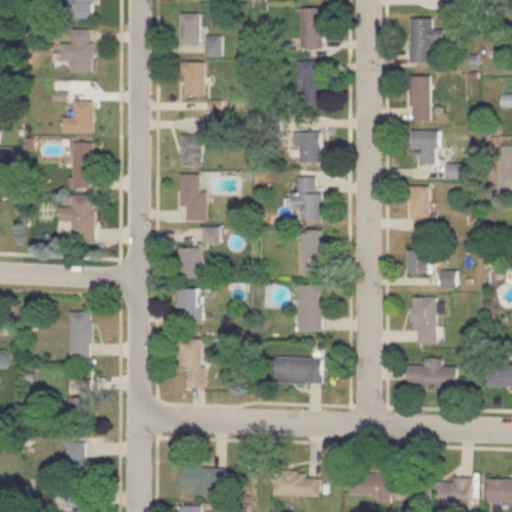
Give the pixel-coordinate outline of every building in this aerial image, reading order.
[(94,0),(71,0),(71,17),(94,17),(94,0)] [(458,10),(458,0),(444,0),(444,10),(458,10)] [(324,7),(302,7),(302,48),(324,48),(324,7)] [(202,43),(201,12),(182,13),(182,43),(202,43)] [(413,13),(413,58),(432,58),(433,37),(445,37),(445,28),(434,27),(435,13),(413,13)] [(72,71),(93,71),(93,28),(72,28),(72,42),(62,42),(62,61),(72,61),(72,71)] [(223,35),(207,35),(207,55),(223,55),(223,35)] [(300,55),(300,104),(323,104),(321,54),(300,55)] [(206,95),(206,61),(184,61),(184,95),(206,95)] [(413,69),(415,116),(434,116),(434,68),(413,69)] [(74,116),(63,116),(63,132),(95,132),(95,100),(74,100),(74,116)] [(322,127),(291,127),(291,141),(301,141),(302,158),(323,159),(322,127)] [(424,162),(424,146),(413,145),(413,127),(438,127),(438,162),(424,162)] [(183,165),(204,165),(204,134),(183,134),(183,165)] [(74,141),(74,186),(95,186),(95,141),(74,141)] [(208,191),(201,191),(201,172),(181,172),(181,205),(189,205),(189,219),(208,219),(208,191)] [(322,177),(295,177),(295,209),(303,209),(303,220),(322,220),(322,177)] [(432,184),(412,184),(412,232),(432,232),(432,184)] [(97,242),(96,193),(73,194),(73,206),(61,206),(62,220),(74,220),(74,242),(97,242)] [(301,275),(324,275),(324,229),(301,229),(301,275)] [(203,247),(183,247),(183,277),(203,277),(203,247)] [(411,273),(434,273),(434,249),(411,249),(411,273)] [(301,330),(324,330),(324,284),(301,284),(301,330)] [(183,319),(204,319),(204,287),(183,287),(183,319)] [(439,296),(414,296),(414,342),(439,342),(439,296)] [(71,310),(71,357),(93,357),(93,310),(71,310)] [(184,386),(205,386),(205,338),(184,338),(184,386)] [(324,356),(277,356),(277,382),(324,382),(324,356)] [(458,386),(459,366),(444,365),(444,357),(427,357),(426,365),(409,364),(409,385),(458,386)] [(511,363),(489,363),(489,384),(511,384),(511,363)] [(72,396),(72,423),(94,423),(94,396),(72,396)] [(71,441),(71,488),(90,488),(90,441),(71,441)] [(226,487),(227,467),(184,466),(183,490),(215,490),(215,487),(226,487)] [(276,495),(322,495),(322,477),(306,477),(306,470),(276,470),(276,495)] [(351,494),(409,494),(409,473),(351,473),(351,494)] [(474,478),(424,478),(424,508),(474,509),(474,478)] [(490,501),(511,501),(511,478),(490,478),(490,501)]
